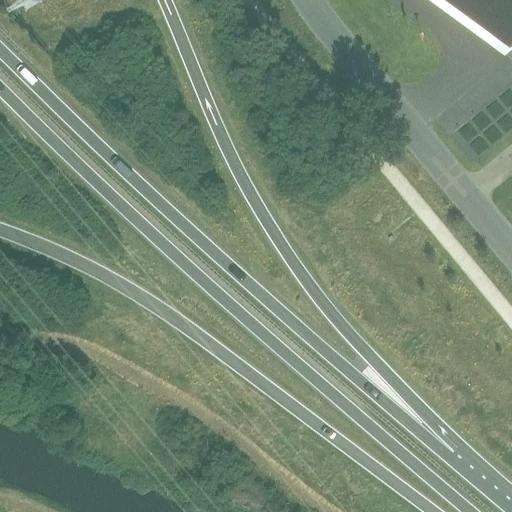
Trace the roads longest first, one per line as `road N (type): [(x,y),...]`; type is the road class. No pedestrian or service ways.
road 1 (trunk): [(0,86),(184,264),(471,511)]
road 2 (trunk): [(449,457),(197,236),(0,46)]
road 3 (trunk): [(449,457),(283,252),(237,174),(163,0)]
road 4 (trunk): [(0,231),(167,314),(431,511)]
road 5 (unclassified): [(511,249),(305,0)]
